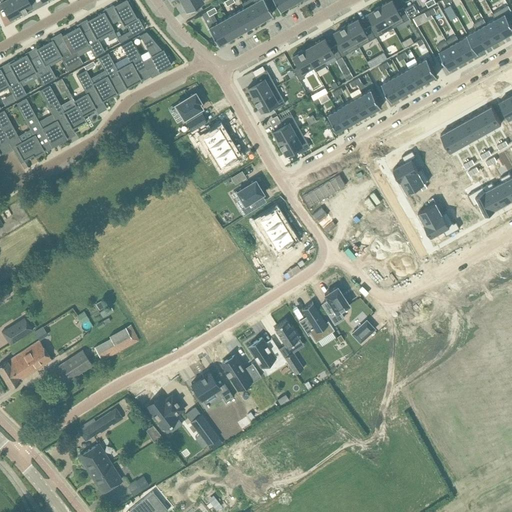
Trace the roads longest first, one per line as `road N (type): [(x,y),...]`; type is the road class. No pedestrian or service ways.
road 1 (residential): [(336,255),(181,354),(121,381),(14,458)]
road 2 (residential): [(511,54),(281,182)]
road 3 (residential): [(22,181),(101,137),(128,99),(212,58)]
road 4 (residential): [(364,149),(511,69)]
road 5 (residential): [(435,272),(364,149)]
road 6 (residential): [(379,305),(478,402)]
road 7 (residential): [(350,0),(228,65)]
road 8 (residential): [(228,65),(225,86),(281,182)]
